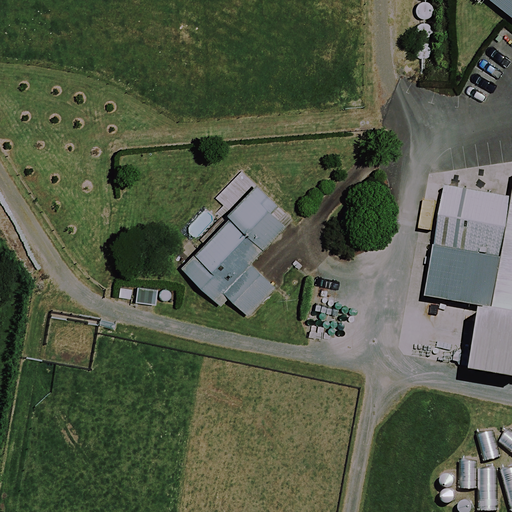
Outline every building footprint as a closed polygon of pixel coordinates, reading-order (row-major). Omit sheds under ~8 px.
[(511,0),(461,0),(461,1),(511,42),(511,0)] [(511,188),(479,375),(511,382),(511,188)] [(442,194),(421,312),(484,323),(505,206),(442,194)] [(252,201),(175,282),(213,318),(222,309),(242,328),(273,296),(246,271),(284,231),(252,201)] [(134,301),(135,286),(119,285),(118,300),(134,301)] [(159,289),(137,287),(136,303),(158,305),(159,289)]
